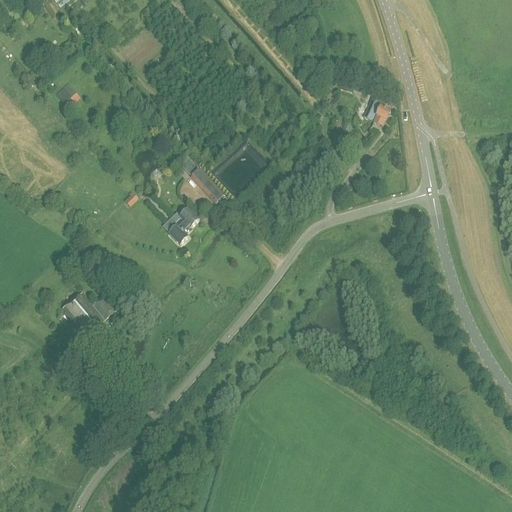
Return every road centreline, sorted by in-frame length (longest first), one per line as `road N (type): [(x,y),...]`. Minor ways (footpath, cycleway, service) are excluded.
road 1 (unclassified): [(76,511),(105,465),(190,379),(312,231),(431,194)]
road 2 (tertiary): [(511,394),(468,327),(431,194)]
road 3 (tertiary): [(383,0),(431,194)]
